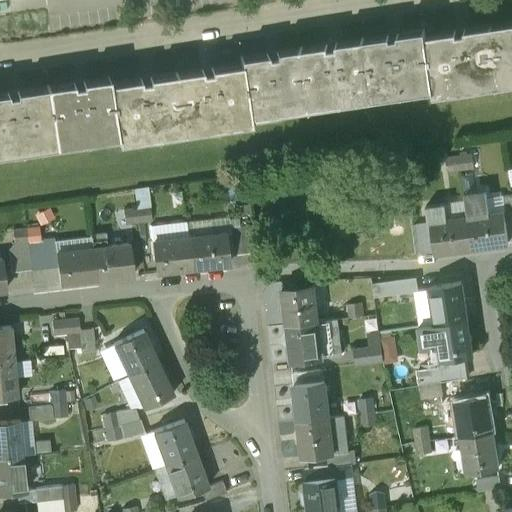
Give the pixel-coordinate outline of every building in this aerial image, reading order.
[(511,21),(492,25),(500,85),(511,82),(511,21)] [(492,25),(426,34),(434,89),(435,94),(469,89),(469,90),(470,90),(470,89),(500,85),(492,25)] [(425,29),(363,38),(371,98),(402,93),(402,95),(403,94),(403,93),(434,89),(426,34),(425,29)] [(363,38),(302,46),(311,107),(341,102),(341,104),(342,103),(342,102),(371,98),(363,38)] [(302,46),(241,55),(242,61),(250,115),(280,111),(280,112),(281,112),(281,111),(311,107),(302,46)] [(242,61),(175,71),(184,130),(216,126),(217,127),(218,127),(218,126),(250,121),(250,115),(242,61)] [(175,71),(109,80),(117,135),(117,140),(150,135),(150,136),(151,136),(151,135),(184,130),(175,71)] [(108,75),(45,84),(54,144),(85,139),(85,141),(86,140),(86,139),(117,135),(109,80),(108,75)] [(45,84),(0,90),(0,151),(18,149),(19,150),(20,150),(20,149),(54,144),(45,84)] [(472,154),(459,156),(460,170),(474,168),(472,154)] [(459,156),(445,158),(447,172),(460,170),(459,156)] [(220,198),(207,199),(208,214),(222,212),(220,198)] [(150,206),(136,208),(138,222),(151,220),(150,206)] [(136,208),(123,209),(125,223),(138,222),(136,208)] [(503,213),(467,218),(471,248),(507,243),(503,213)] [(467,218),(431,223),(431,225),(435,253),(471,248),(467,218)] [(428,224),(413,225),(417,260),(431,259),(435,253),(431,225),(428,225),(428,224)] [(254,225),(228,228),(231,256),(257,253),(254,225)] [(38,226),(25,227),(27,241),(40,240),(38,226)] [(25,227),(12,229),(14,243),(27,241),(25,227)] [(223,233),(188,237),(192,267),(227,263),(223,233)] [(188,237),(152,241),(156,272),(192,267),(188,237)] [(27,241),(14,243),(8,250),(11,272),(30,269),(27,241)] [(129,243),(92,248),(96,279),(132,275),(129,243)] [(92,248),(56,252),(60,283),(96,279),(92,248)] [(417,278),(374,283),(376,297),(418,292),(417,278)] [(313,285),(283,289),(287,324),(317,321),(313,285)] [(460,285),(430,289),(435,324),(465,319),(460,285)] [(361,302),(348,304),(349,317),(363,315),(361,302)] [(317,321),(287,324),(291,360),(342,355),(337,318),(317,321)] [(78,319),(65,321),(66,334),(79,333),(78,319)] [(465,319),(435,324),(440,360),(468,356),(471,355),(465,319)] [(65,321),(52,322),(53,335),(66,334),(65,321)] [(435,324),(419,326),(422,349),(431,348),(433,361),(436,361),(440,360),(435,324)] [(10,325),(0,326),(0,361),(13,360),(10,325)] [(143,330),(114,344),(128,375),(157,361),(143,330)] [(380,337),(384,361),(397,359),(394,335),(380,337)] [(380,346),(355,349),(357,364),(382,360),(380,346)] [(439,381),(439,382),(472,377),(468,356),(440,360),(436,361),(437,368),(439,381)] [(13,360),(0,361),(0,397),(16,396),(13,360)] [(157,361),(128,375),(143,408),(173,394),(157,361)] [(437,368),(418,371),(420,384),(439,381),(437,368)] [(324,381),(294,385),(298,420),(329,417),(324,381)] [(64,389),(50,391),(52,404),(65,403),(64,389)] [(485,396),(455,401),(461,436),(490,431),(485,396)] [(373,398),(359,400),(360,413),(374,411),(373,398)] [(65,403),(52,404),(53,417),(67,416),(65,403)] [(137,407),(103,415),(105,428),(119,425),(140,418),(137,407)] [(374,411),(360,413),(362,426),(376,425),(374,411)] [(329,417),(298,420),(303,456),(329,453),(333,453),(333,450),(329,417)] [(184,419),(153,430),(165,463),(196,452),(184,419)] [(19,420),(0,421),(0,456),(22,455),(19,420)] [(119,425),(105,428),(108,441),(122,439),(119,425)] [(427,426),(413,429),(415,441),(429,439),(427,426)] [(490,431),(461,436),(466,471),(496,466),(490,431)] [(429,439),(415,441),(417,455),(431,453),(429,439)] [(354,447),(333,450),(333,453),(329,453),(330,465),(349,463),(356,462),(354,447)] [(196,452),(165,463),(177,497),(200,488),(208,486),(196,452)] [(22,455),(0,456),(0,492),(26,490),(22,455)] [(330,465),(303,469),(305,480),(336,476),(336,478),(351,476),(349,463),(330,465)] [(305,480),(304,480),(308,511),(340,511),(336,478),(336,476),(305,480)] [(477,481),(479,493),(503,488),(501,477),(477,481)] [(208,486),(200,488),(204,500),(226,492),(222,481),(208,486)] [(72,485),(60,486),(61,499),(73,497),(72,485)] [(383,494),(370,496),(372,509),(385,507),(383,494)] [(73,497),(61,499),(62,511),(75,511),(73,497)]
